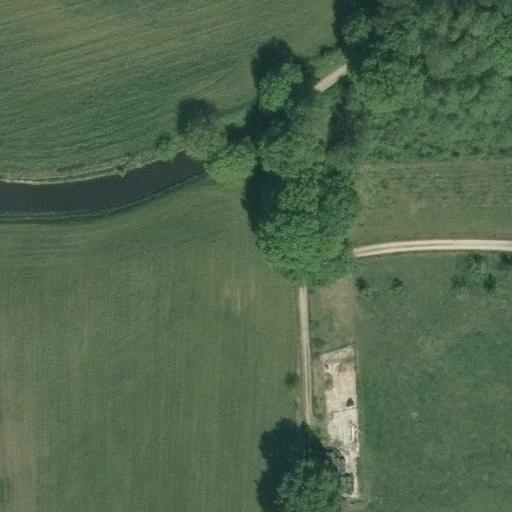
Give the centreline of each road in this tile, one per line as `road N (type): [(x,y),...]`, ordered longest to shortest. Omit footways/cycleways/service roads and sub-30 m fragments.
road 1 (track): [(388,0),(367,54),(313,95),(291,128),(289,229),(300,252)]
road 2 (track): [(300,252),(306,511)]
road 3 (track): [(300,252),(511,244)]
